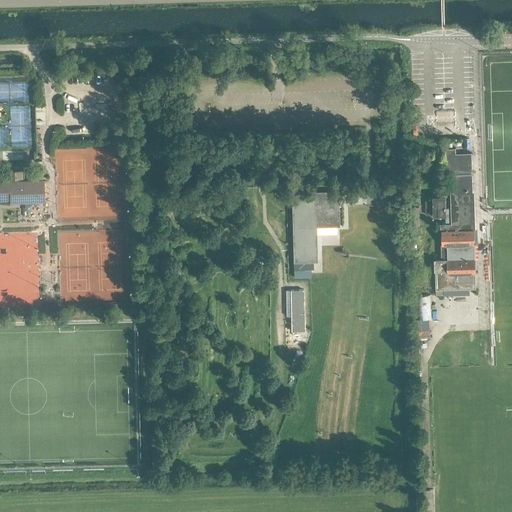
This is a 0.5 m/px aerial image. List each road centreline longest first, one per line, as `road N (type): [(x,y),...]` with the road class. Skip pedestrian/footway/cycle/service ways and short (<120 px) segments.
road 1 (unclassified): [(444,39),(259,39)]
road 2 (unclassified): [(0,48),(178,42)]
